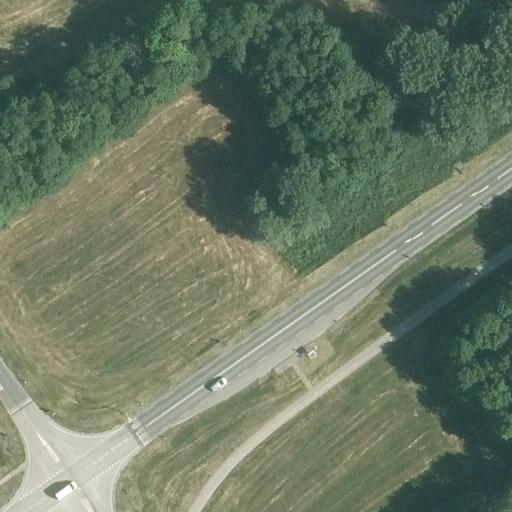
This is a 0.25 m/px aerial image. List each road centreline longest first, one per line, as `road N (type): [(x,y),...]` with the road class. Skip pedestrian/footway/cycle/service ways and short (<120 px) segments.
road 1 (secondary): [(70,482),(511,169)]
road 2 (unclassified): [(70,482),(0,375)]
